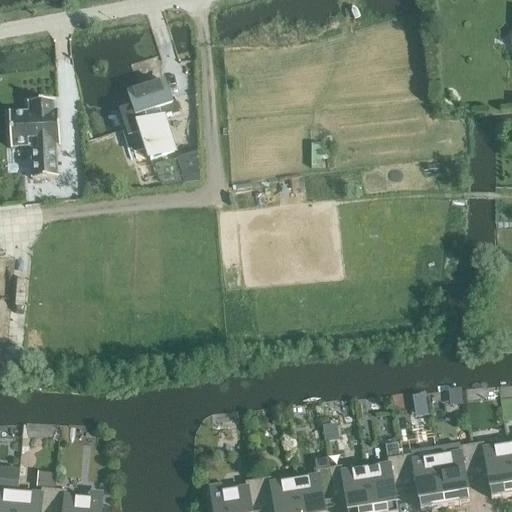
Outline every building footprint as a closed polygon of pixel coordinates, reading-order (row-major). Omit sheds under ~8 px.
[(126,129),(129,138),(141,134),(150,161),(174,153),(163,119),(171,116),(171,115),(170,115),(168,107),(171,106),(164,82),(139,90),(128,93),(133,109),(121,113),(126,129)] [(9,114),(11,150),(12,150),(12,149),(31,148),(33,179),(32,179),(32,181),(57,179),(57,178),(55,147),(59,147),(60,147),(58,112),(57,112),(57,113),(53,113),(53,104),(54,104),(54,102),(28,104),(28,105),(29,105),(30,114),(10,115),(10,114),(9,114)] [(484,445),(471,447),(476,477),(487,475),(491,501),(511,497),(511,475),(508,448),(485,452),(484,445)] [(459,456),(436,460),(444,509),(469,504),(465,479),(476,477),(471,447),(458,449),(459,456)] [(413,456),(400,458),(405,489),(416,487),(419,511),(423,511),(444,509),(436,460),(414,463),(413,456)] [(388,468),(365,471),(371,511),(397,511),(394,490),(405,489),(400,458),(387,460),(388,468)] [(317,479),(294,483),(298,511),(324,511),(323,502),(334,500),(329,470),(328,460),(314,462),(317,479)] [(342,468),(329,470),(334,500),(345,498),(346,511),(371,511),(365,471),(343,475),(342,468)] [(17,495),(15,511),(52,511),(54,491),(55,475),(42,474),(41,490),(40,497),(17,495)] [(270,479),(258,481),(263,511),(274,510),(273,511),(298,511),(294,483),(272,487),(270,479)] [(0,511),(15,511),(17,495),(18,484),(0,481),(0,511)] [(260,511),(263,511),(258,481),(245,484),(246,491),(211,497),(213,511),(260,511)] [(54,491),(52,511),(101,511),(102,503),(66,500),(67,492),(54,491)]
